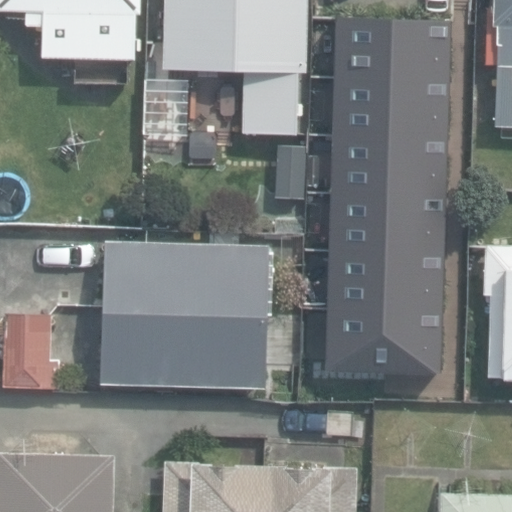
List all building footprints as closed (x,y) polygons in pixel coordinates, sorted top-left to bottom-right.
[(142,0),(0,0),(0,12),(26,13),(26,29),(42,29),(41,59),(138,60),(139,15),(142,15),(142,0)] [(244,131),(297,132),(299,70),(307,71),(309,0),(165,0),(164,66),(193,67),(193,75),(213,76),(214,68),(246,69),(244,131)] [(324,113),(448,118),(451,53),(468,53),(469,0),(323,0),(322,54),(326,54),(324,113)] [(511,0),(495,0),(495,7),(487,6),(486,66),(497,66),(496,125),(511,124),(511,0)] [(304,198),(306,146),(276,145),(275,197),(304,198)] [(401,191),(457,194),(458,161),(403,158),(401,191)] [(103,382),(266,386),(270,245),(107,241),(103,382)] [(487,379),(511,379),(511,246),(484,246),(483,294),(488,295),(487,379)] [(4,386),(59,387),(60,359),(51,359),(53,315),(7,313),(4,386)] [(313,391),(371,394),(373,335),(316,332),(313,391)] [(0,511),(114,511),(116,453),(0,449),(0,511)] [(262,511),(264,463),(166,459),(163,511),(262,511)] [(264,463),(262,511),(356,511),(358,466),(264,463)] [(511,511),(511,491),(442,490),(441,511),(511,511)]
